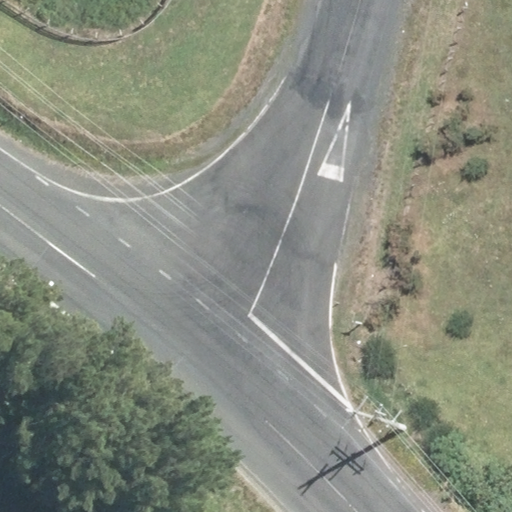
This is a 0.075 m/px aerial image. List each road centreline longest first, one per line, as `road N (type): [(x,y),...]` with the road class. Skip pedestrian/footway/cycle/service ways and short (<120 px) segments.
road 1 (unclassified): [(209,367),(248,315),(362,0)]
road 2 (tertiary): [(209,367),(0,203)]
road 3 (tertiary): [(359,511),(209,367)]
